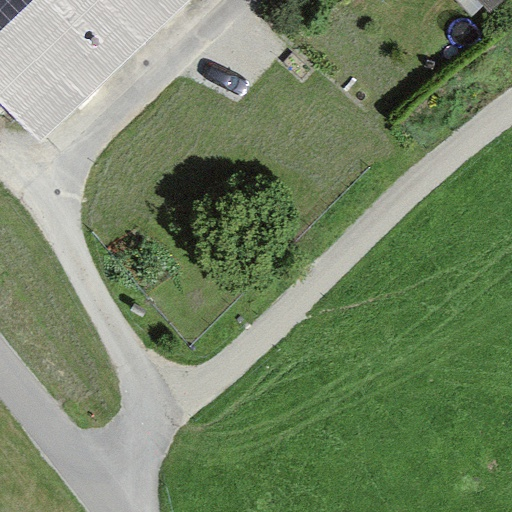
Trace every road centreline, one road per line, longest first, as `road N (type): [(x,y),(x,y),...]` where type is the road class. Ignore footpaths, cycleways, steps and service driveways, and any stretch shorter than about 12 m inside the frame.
road 1 (track): [(145,425),(236,357),(444,160),(511,112)]
road 2 (unclassified): [(120,511),(0,372)]
